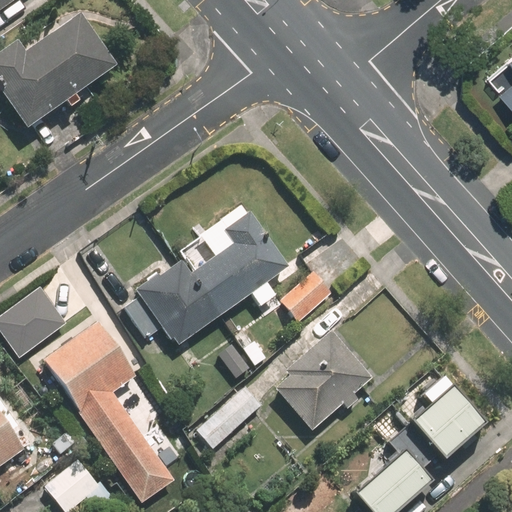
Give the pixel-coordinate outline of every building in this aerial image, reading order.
[(0,0),(0,12),(17,0),(0,0)] [(87,11),(33,49),(25,37),(0,55),(0,79),(33,125),(123,61),(87,11)] [(511,51),(478,82),(511,121),(511,51)] [(179,345),(251,294),(260,307),(281,292),(272,280),(294,264),(249,202),(205,233),(210,241),(122,303),(148,340),(166,326),(179,345)] [(336,293),(317,271),(283,299),(302,321),(336,293)] [(43,286),(0,317),(0,327),(23,357),(70,322),(43,286)] [(46,358),(145,503),(178,480),(116,390),(140,373),(103,319),(46,358)] [(315,430),(345,404),(349,409),(365,396),(360,391),(376,377),(334,329),(288,369),(293,375),(278,388),(315,430)] [(248,385),(199,429),(217,449),(266,404),(248,385)] [(0,463),(28,445),(0,403),(0,463)] [(411,411),(331,478),(359,511),(386,511),(391,508),(394,511),(425,511),(432,507),(415,487),(450,457),(411,411)] [(81,456),(47,486),(68,511),(72,511),(87,499),(97,510),(115,495),(81,456)]
